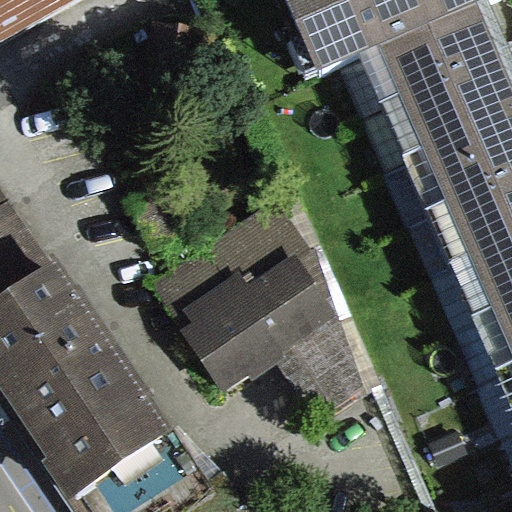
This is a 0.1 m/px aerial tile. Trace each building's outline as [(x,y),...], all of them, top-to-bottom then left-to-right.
[(0,0),(0,32),(2,36),(70,0),(0,0)] [(511,511),(511,67),(486,10),(508,0),(290,0),(325,77),(380,55),(511,356),(511,511)] [(0,207),(0,395),(8,407),(81,511),(149,511),(192,483),(0,207)] [(287,224),(161,300),(225,406),(292,365),(326,420),(385,384),(287,224)] [(192,483),(149,511),(250,511),(225,475),(208,487),(202,477),(192,483)]
